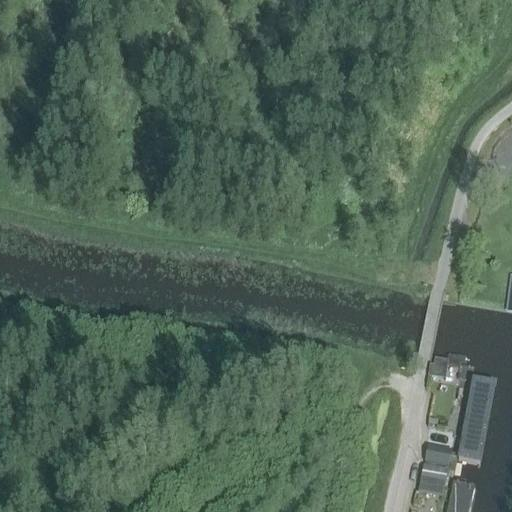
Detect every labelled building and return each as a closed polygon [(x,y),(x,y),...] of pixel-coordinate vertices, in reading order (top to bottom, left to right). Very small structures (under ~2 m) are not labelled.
[(437,370),(429,368),(427,380),(435,382),(437,370)] [(489,405),(470,402),(459,461),(478,464),(489,405)] [(448,469),(451,453),(427,448),(424,464),(448,469)] [(444,488),(447,473),(423,468),(420,484),(444,488)] [(468,511),(473,488),(454,484),(447,511),(468,511)]
